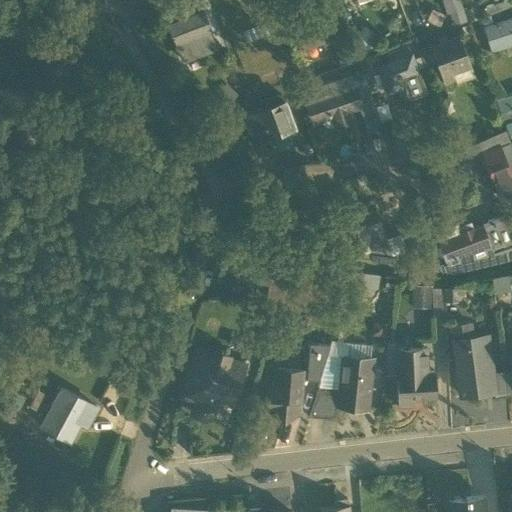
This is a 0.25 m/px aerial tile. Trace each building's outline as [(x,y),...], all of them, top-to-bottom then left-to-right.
[(301,43),(302,45),(319,39),(318,34),(333,29),(322,0),(313,0),(289,9),(293,22),(292,22),(293,25),(294,24),(301,42),(299,42),(300,43),(301,43)] [(444,0),(451,22),(467,17),(461,0),(444,0)] [(168,24),(175,43),(206,31),(210,30),(202,11),(168,24)] [(511,34),(511,17),(508,19),(507,15),(499,18),(500,21),(497,22),(502,38),(511,34)] [(318,34),(319,39),(320,41),(335,36),(333,29),(318,34)] [(175,43),(182,60),(213,48),(206,31),(175,43)] [(430,45),(444,82),(454,78),(451,71),(470,64),(459,34),(430,45)] [(511,34),(502,38),(504,44),(511,41),(511,34)] [(387,89),(404,83),(401,75),(416,69),(410,53),(378,65),(387,89)] [(421,84),(416,69),(401,75),(404,83),(406,90),(421,84)] [(331,117),(333,117),(332,114),(345,109),(346,111),(359,107),(373,102),(366,82),(362,84),(359,74),(352,77),(351,75),(333,81),(332,81),(320,85),(330,113),(331,117)] [(328,114),(330,113),(320,85),(313,87),(311,77),(303,80),(301,82),(295,84),(298,94),(296,94),(305,120),(328,112),(328,114)] [(180,105),(188,118),(205,108),(197,95),(180,105)] [(284,100),(256,110),(260,119),(262,125),(274,121),(277,131),(293,125),(284,100)] [(359,107),(370,138),(385,132),(373,102),(359,107)] [(349,122),(346,111),(345,109),(332,114),(333,117),(336,126),(349,122)] [(248,123),(260,119),(256,110),(245,114),(248,123)] [(248,123),(255,143),(267,138),(266,135),(266,136),(262,125),(260,119),(248,123)] [(266,136),(266,135),(277,131),(274,121),(262,125),(266,136)] [(490,170),(496,185),(511,178),(511,176),(500,145),(489,149),(496,168),(490,170)] [(496,168),(489,149),(483,151),(490,170),(496,168)] [(326,189),(334,211),(345,208),(347,207),(340,184),(326,189)] [(267,190),(267,195),(308,192),(307,186),(267,190)] [(267,195),(269,219),(310,216),(308,192),(267,195)] [(372,202),(368,203),(379,232),(371,235),(371,236),(371,239),(367,240),(365,238),(364,238),(360,239),(364,251),(387,242),(391,253),(403,248),(409,264),(412,264),(401,233),(386,238),(372,202)] [(365,238),(367,240),(371,239),(371,236),(371,235),(379,232),(368,203),(349,211),(348,209),(346,210),(352,228),(357,240),(360,239),(364,238),(365,238)] [(345,208),(334,211),(342,232),(352,228),(346,210),(345,208)] [(330,236),(342,232),(334,211),(322,215),(330,236)] [(310,216),(269,219),(270,225),(310,221),(310,216)] [(479,247),(480,249),(494,244),(487,224),(473,230),(479,246),(479,247)] [(439,243),(445,259),(467,251),(479,247),(479,246),(473,230),(472,227),(461,232),(462,235),(455,238),(454,237),(439,243)] [(351,255),(409,264),(403,248),(391,253),(387,242),(364,251),(360,239),(357,240),(352,228),(342,232),(351,255)] [(329,252),(342,254),(344,241),(331,239),(329,252)] [(445,259),(449,268),(471,260),(467,251),(445,259)] [(353,288),(369,290),(369,287),(377,288),(379,275),(356,272),(355,272),(354,278),(353,288)] [(494,275),(496,288),(510,285),(508,273),(494,275)] [(444,316),(444,300),(444,288),(432,289),(433,316),(444,316)] [(451,288),(452,300),(463,299),(463,288),(451,288)] [(453,339),(454,348),(468,346),(467,337),(470,336),(469,322),(455,324),(453,339)] [(487,334),(470,336),(467,337),(468,346),(454,348),(460,394),(493,390),(494,390),(492,372),(487,334)] [(348,342),(347,355),(369,358),(371,345),(348,342)] [(306,378),(318,379),(329,344),(309,343),(306,378)] [(397,348),(398,372),(422,371),(422,363),(426,363),(426,347),(397,348)] [(197,414),(203,416),(209,414),(212,405),(217,403),(218,400),(222,401),(223,399),(229,401),(242,363),(226,358),(223,352),(217,350),(211,353),(196,348),(181,394),(197,399),(193,409),(194,410),(197,414)] [(388,348),(389,373),(396,373),(396,372),(398,372),(397,348),(388,348)] [(318,386),(338,388),(342,355),(329,354),(318,386)] [(373,358),(369,358),(347,355),(342,355),(338,388),(336,405),(337,405),(367,409),(373,358)] [(104,359),(107,382),(119,380),(116,357),(104,359)] [(267,409),(299,411),(303,370),(275,368),(274,387),(269,386),(267,409)] [(511,368),(503,370),(506,394),(511,393),(511,368)] [(436,370),(422,371),(398,372),(396,372),(396,373),(397,405),(415,404),(415,398),(437,397),(436,370)] [(494,396),(506,394),(503,370),(492,372),(494,390),(493,390),(494,396)] [(309,416),(336,420),(337,405),(336,405),(338,388),(318,386),(308,416),(309,416)] [(41,424),(69,440),(82,417),(88,420),(96,406),(61,387),(41,424)] [(175,413),(191,419),(194,410),(193,409),(197,399),(181,394),(175,413)] [(484,511),(483,494),(464,496),(465,497),(449,499),(449,511),(484,511)]
